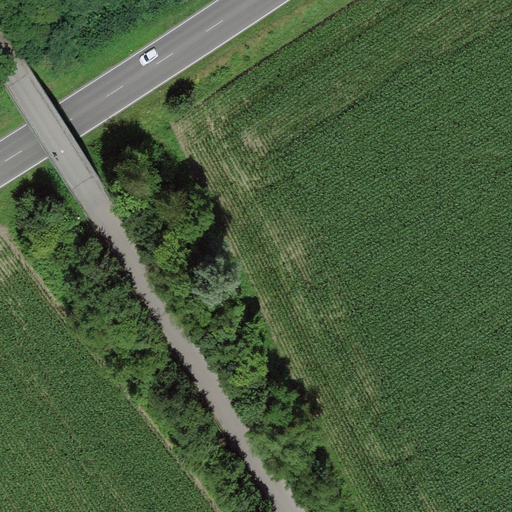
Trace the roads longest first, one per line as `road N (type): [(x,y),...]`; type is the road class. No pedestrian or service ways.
road 1 (unclassified): [(0,47),(292,511)]
road 2 (primary): [(251,0),(0,161)]
